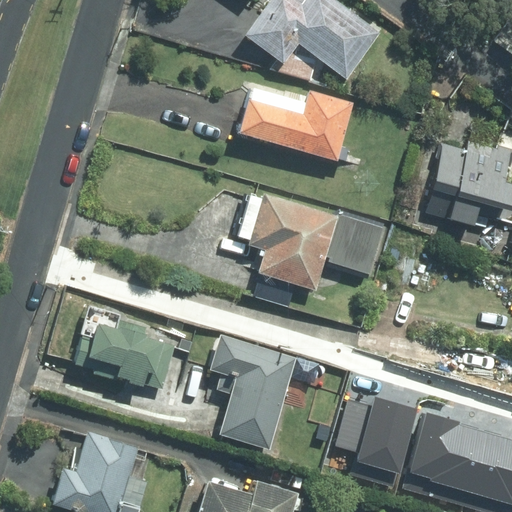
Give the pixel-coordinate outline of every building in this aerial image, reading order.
[(266,0),(242,34),(280,61),(294,41),(344,76),(376,32),(331,0),(266,0)] [(511,12),(493,37),(511,51),(511,12)] [(236,130),(335,158),(351,102),(306,90),(303,102),(251,87),(248,99),(245,98),(236,130)] [(476,200),(506,208),(511,184),(500,181),(508,151),(467,140),(465,149),(440,142),(428,188),(451,195),(446,217),(470,223),(476,200)] [(366,273),(379,230),(261,195),(259,199),(247,195),(235,236),(245,239),(244,244),(261,249),(254,272),(257,273),(294,284),(313,290),(322,260),(366,273)] [(294,284),(257,273),(251,295),(287,307),(294,284)] [(115,328),(95,322),(91,336),(80,333),(71,362),(159,388),(172,345),(142,336),(143,333),(115,325),(115,328)] [(294,357),(218,334),(207,368),(234,376),(216,432),(266,447),(294,357)] [(341,471),(391,485),(415,401),(348,381),(330,443),(348,448),(341,471)] [(464,497),(484,429),(425,411),(405,480),(464,497)] [(511,436),(484,429),(464,497),(511,511),(511,436)] [(80,511),(117,511),(137,446),(85,431),(73,471),(59,467),(48,503),(80,511)] [(287,511),(294,492),(252,479),(248,493),(205,480),(194,511),(287,511)]
